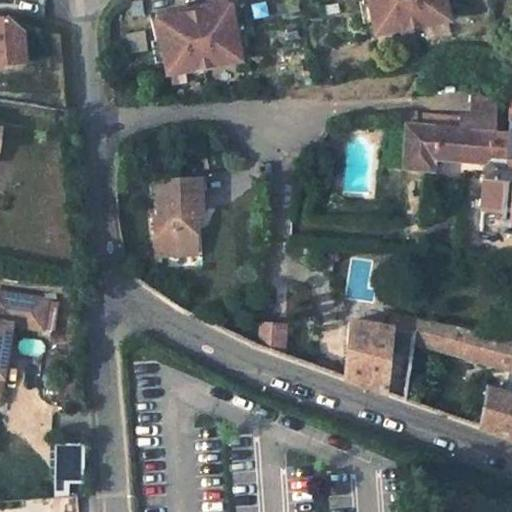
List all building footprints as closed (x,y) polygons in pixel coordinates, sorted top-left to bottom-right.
[(367,0),(374,35),(447,22),(443,0),(367,0)] [(153,15),(164,75),(237,61),(226,2),(153,15)] [(21,31),(6,18),(0,18),(0,63),(23,62),(21,31)] [(480,231),(511,233),(511,120),(508,120),(507,134),(501,133),(502,119),(458,116),(457,130),(404,127),(400,171),(430,175),(432,159),(484,163),(483,178),(480,231)] [(320,144),(314,151),(326,152),(336,131),(327,130),(325,136),(320,144)] [(154,256),(194,256),(194,238),(189,234),(189,226),(194,226),(194,220),(200,220),(200,182),(157,183),(157,219),(153,219),(154,256)] [(0,307),(12,309),(14,296),(0,294),(0,307)] [(0,378),(3,379),(11,326),(42,330),(47,301),(14,296),(12,309),(0,307),(0,378)] [(343,378),(405,401),(412,344),(511,371),(511,342),(443,325),(439,325),(412,320),(410,336),(378,328),(349,321),(343,378)] [(270,335),(270,346),(283,346),(283,324),(262,324),(262,335),(270,335)] [(477,427),(511,439),(511,397),(484,388),(482,395),(477,427)] [(74,511),(73,497),(34,498),(34,511),(74,511)]
